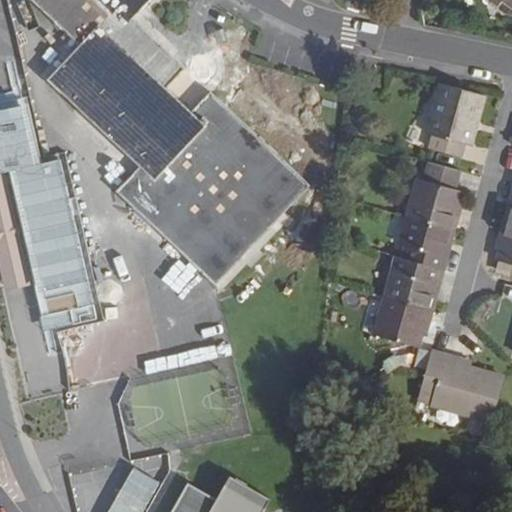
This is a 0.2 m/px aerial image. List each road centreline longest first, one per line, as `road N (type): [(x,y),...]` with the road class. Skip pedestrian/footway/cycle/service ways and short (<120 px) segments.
road 1 (residential): [(451,331),(511,100)]
road 2 (residential): [(383,36),(511,62)]
